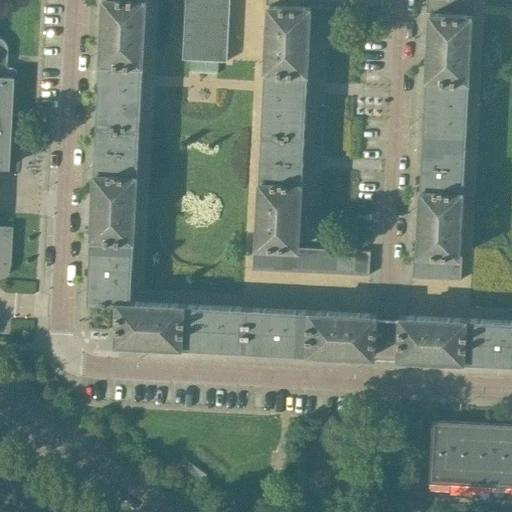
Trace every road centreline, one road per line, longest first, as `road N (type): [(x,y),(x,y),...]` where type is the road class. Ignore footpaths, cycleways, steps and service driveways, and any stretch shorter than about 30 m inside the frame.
road 1 (residential): [(385,381),(67,359),(59,333),(75,0)]
road 2 (residential): [(385,381),(404,0)]
road 3 (secondary): [(134,511),(0,413)]
road 4 (residential): [(511,387),(385,381)]
